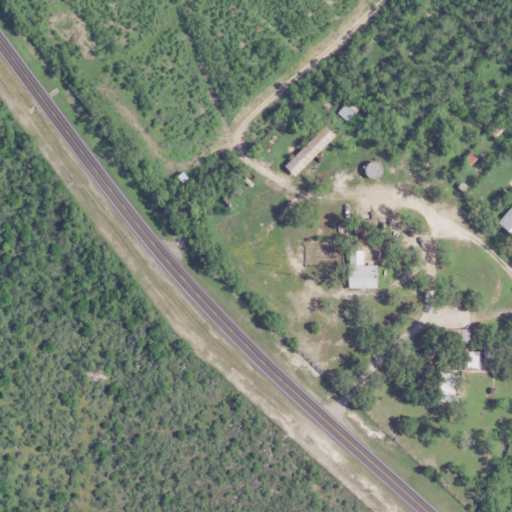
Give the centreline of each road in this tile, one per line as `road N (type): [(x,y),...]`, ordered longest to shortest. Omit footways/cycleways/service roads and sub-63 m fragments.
road 1 (secondary): [(0,42),(194,290),(280,379),(431,511)]
road 2 (residential): [(319,411),(372,403),(436,359),(511,340)]
